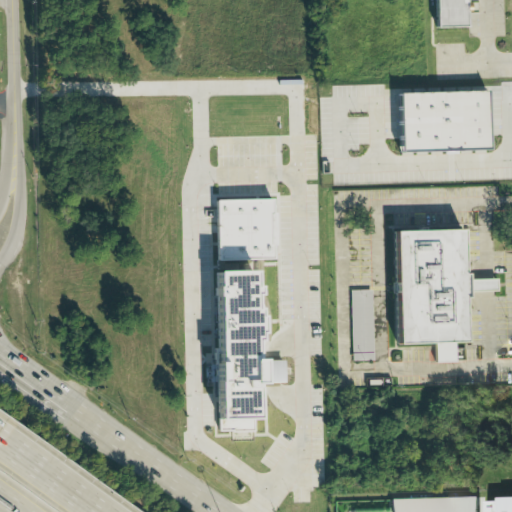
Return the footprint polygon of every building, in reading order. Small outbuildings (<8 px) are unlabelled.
[(464,26),(463,0),(432,0),(433,27),(464,26)] [(483,91),(396,92),(398,152),(485,150),(483,91)] [(214,200),(216,260),(272,259),(271,199),(214,200)] [(390,230),(393,344),(433,343),(433,363),(453,362),(453,342),(462,342),(461,292),(495,291),(495,279),(460,280),(459,229),(390,230)] [(213,270),(211,431),(251,431),(251,383),(282,384),(282,360),(252,360),(253,308),(249,308),(250,270),(213,270)] [(372,360),(370,290),(348,290),(350,361),(372,360)] [(511,511),(511,496),(494,497),(494,501),(483,501),(482,511),(511,511)] [(389,499),(389,511),(475,511),(475,497),(389,499)]
